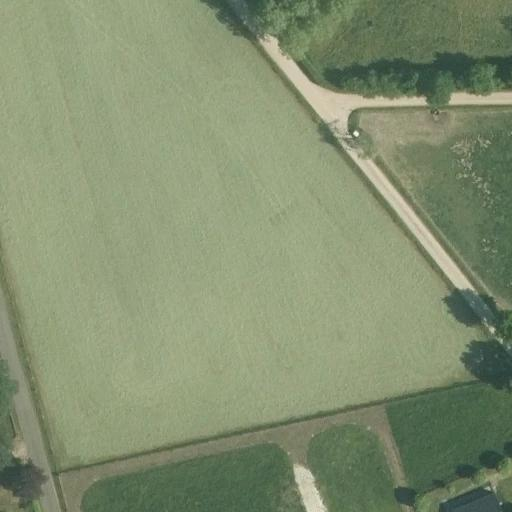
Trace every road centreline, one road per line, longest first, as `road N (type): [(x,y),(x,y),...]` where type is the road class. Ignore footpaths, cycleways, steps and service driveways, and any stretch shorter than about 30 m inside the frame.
road 1 (track): [(511,351),(231,0)]
road 2 (unclassified): [(52,511),(0,313)]
road 3 (track): [(310,98),(511,99)]
